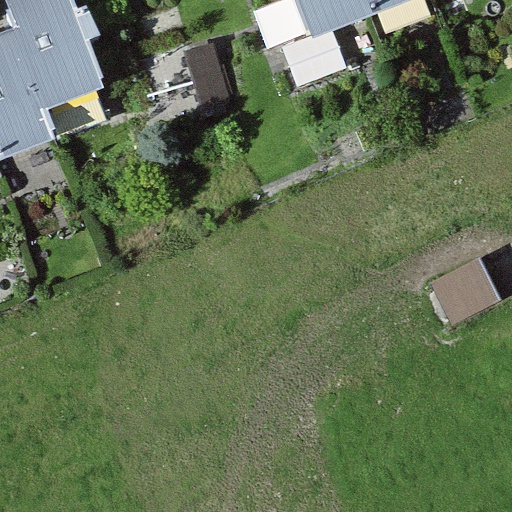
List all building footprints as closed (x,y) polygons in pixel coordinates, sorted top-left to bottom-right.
[(74,0),(17,0),(3,5),(13,31),(54,140),(106,120),(95,92),(104,89),(86,42),(100,37),(88,6),(79,10),(74,0)] [(371,14),(365,0),(282,0),(253,11),(269,53),(371,14)] [(408,0),(365,0),(371,14),(408,0)] [(0,160),(54,140),(13,31),(0,36),(0,160)] [(216,44),(186,52),(202,111),(232,103),(216,44)] [(511,262),(460,168),(367,218),(421,318),(511,268),(511,262)]
